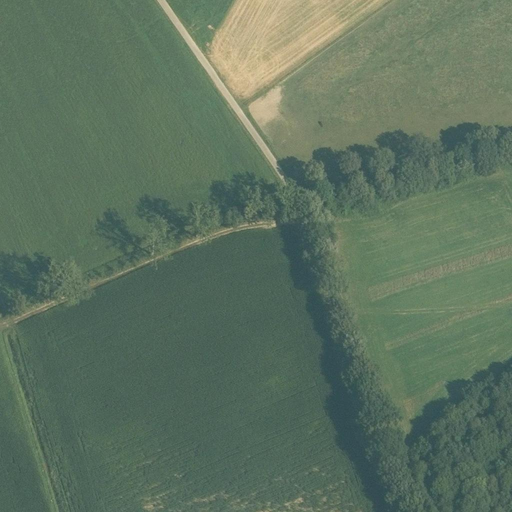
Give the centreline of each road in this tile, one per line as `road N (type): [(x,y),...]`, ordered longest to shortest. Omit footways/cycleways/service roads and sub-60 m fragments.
road 1 (unclassified): [(399,511),(297,201),(168,0)]
road 2 (track): [(0,322),(238,224),(304,218)]
